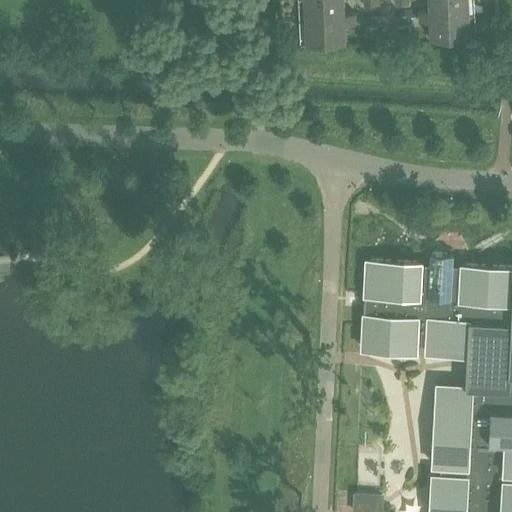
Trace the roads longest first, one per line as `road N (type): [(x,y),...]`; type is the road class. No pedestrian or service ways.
road 1 (residential): [(335,162),(317,511)]
road 2 (residential): [(335,162),(261,143),(0,133)]
road 3 (residential): [(511,186),(411,180),(335,162)]
